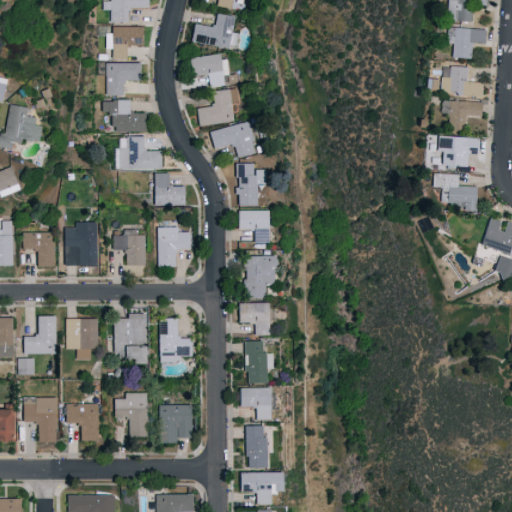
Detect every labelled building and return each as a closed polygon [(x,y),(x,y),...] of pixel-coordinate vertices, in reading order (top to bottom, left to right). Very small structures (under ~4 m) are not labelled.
[(146,6),(145,0),(100,0),(100,9),(108,9),(109,21),(126,21),(126,7),(146,6)] [(229,8),(230,0),(215,0),(215,6),(229,8)] [(445,0),(445,9),(455,9),(455,21),(470,21),(470,4),(486,4),(486,0),(445,0)] [(188,41),(234,47),(236,32),(230,31),(232,15),(213,13),(211,26),(191,23),(188,41)] [(106,48),(110,48),(110,58),(125,58),(125,45),(140,44),(140,25),(106,26),(106,48)] [(450,57),(470,57),(471,41),(483,42),(484,28),(446,27),(445,41),(451,41),(450,57)] [(188,56),(191,75),(206,73),(207,86),(230,83),(227,58),(218,59),(217,53),(188,56)] [(121,95),(121,80),(138,80),(139,62),(104,62),(104,94),(121,95)] [(457,95),(480,96),(481,82),(466,81),(466,66),(441,65),(440,91),(457,91),(457,95)] [(233,121),(231,102),(237,101),(236,87),(210,90),(212,105),(195,107),(197,125),(233,121)] [(128,100),(100,99),(100,112),(110,112),(110,131),(143,131),(143,112),(128,112),(128,100)] [(480,101),(448,100),(447,131),(463,131),(464,115),(479,116),(480,101)] [(37,142),(39,125),(32,124),(33,117),(24,115),(26,106),(7,104),(3,133),(0,132),(0,146),(10,148),(11,139),(37,142)] [(211,148),(231,143),(234,157),(255,152),(247,121),(207,131),(211,148)] [(477,137),(437,135),(436,152),(440,152),(440,167),(465,168),(466,153),(476,153),(477,137)] [(118,168),(160,169),(160,150),(142,150),(142,136),(126,136),(126,147),(119,147),(118,168)] [(254,183),(264,183),(264,168),(251,169),(251,163),(234,163),(235,205),(255,205),(254,183)] [(0,195),(17,189),(8,166),(0,168),(0,195)] [(182,205),(182,185),(167,185),(167,173),(152,172),(152,204),(182,205)] [(456,173),(432,173),(432,186),(446,186),(445,206),(461,206),(461,210),(474,210),(475,186),(456,185),(456,173)] [(266,210),(235,209),(235,229),(251,229),(251,241),(266,242),(266,210)] [(479,245),(508,253),(511,236),(511,222),(502,220),(501,222),(486,218),(479,245)] [(11,220),(1,220),(0,229),(0,228),(0,264),(10,264),(11,220)] [(63,264),(95,265),(96,222),(76,221),(76,227),(64,226),(63,264)] [(156,265),(174,266),(174,248),(187,248),(188,231),(176,231),(176,227),(156,226),(156,265)] [(52,265),(53,232),(22,231),(21,248),(35,248),(34,265),(52,265)] [(143,231),(124,231),(124,234),(112,234),(112,249),(124,249),(124,264),(142,265),(143,231)] [(272,254),(241,255),(242,298),(263,298),(263,283),(273,283),(272,254)] [(511,277),(511,276),(511,259),(497,255),(492,272),(511,277)] [(266,302),(236,302),(236,322),(250,322),(250,334),(267,334),(266,302)] [(144,313),(126,313),(126,318),(111,318),(112,361),(144,360),(144,313)] [(53,315),(35,315),(35,336),(21,336),(21,353),(53,353),(53,315)] [(11,317),(0,316),(0,355),(10,356),(11,317)] [(191,355),(190,337),(176,337),(176,317),(158,318),(159,361),(178,361),(178,355),(191,355)] [(96,318),(64,318),(64,335),(70,335),(70,349),(74,349),(74,358),(88,358),(89,348),(95,348),(96,318)] [(243,340),(243,383),(264,382),(264,368),(270,368),(270,352),(260,352),(260,340),(243,340)] [(33,373),(32,357),(15,358),(16,374),(33,373)] [(267,387),(237,387),(237,407),(253,407),(253,419),(267,419),(267,387)] [(145,392),(124,392),(124,398),(112,398),(112,417),(126,417),(126,435),(145,436),(145,392)] [(54,396),(22,396),(21,421),(36,421),(35,441),(53,441),(54,396)] [(65,403),(65,422),(77,422),(77,440),(96,440),(95,403),(65,403)] [(190,404),(158,404),(159,443),(176,442),(176,438),(191,437),(190,404)] [(10,408),(0,408),(0,441),(11,441),(10,408)] [(264,467),(264,436),(260,436),(260,425),(243,426),(243,467),(264,467)] [(238,491),(254,491),(254,504),(269,504),(268,492),(280,491),(280,471),(237,472),(238,491)] [(174,511),(191,511),(191,493),(155,494),(155,511),(174,511)] [(111,511),(111,494),(65,495),(65,511),(82,511),(111,511)] [(18,511),(18,497),(0,497),(0,511),(18,511)]
